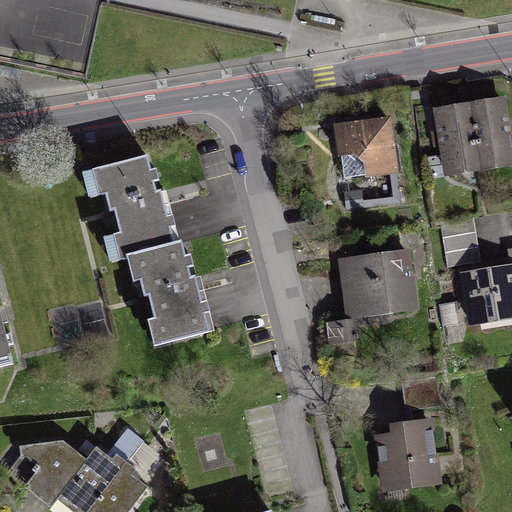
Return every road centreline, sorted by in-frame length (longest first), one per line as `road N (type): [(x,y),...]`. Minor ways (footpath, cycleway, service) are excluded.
road 1 (tertiary): [(0,128),(511,47)]
road 2 (residential): [(305,383),(293,417),(319,511)]
